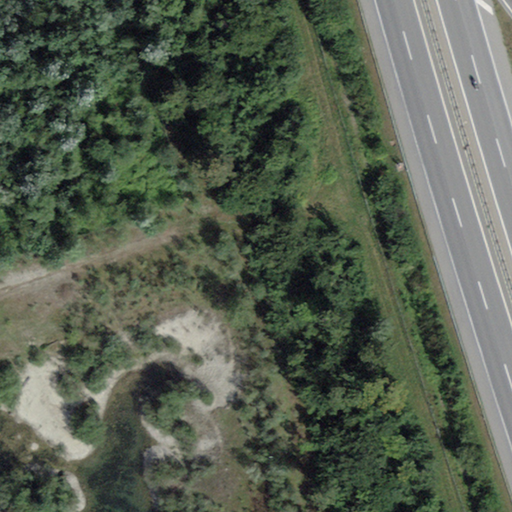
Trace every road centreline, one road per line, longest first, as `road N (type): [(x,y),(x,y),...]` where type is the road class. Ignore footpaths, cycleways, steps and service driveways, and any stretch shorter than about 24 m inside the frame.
road 1 (motorway): [(390,0),(511,398)]
road 2 (motorway): [(511,189),(459,0)]
